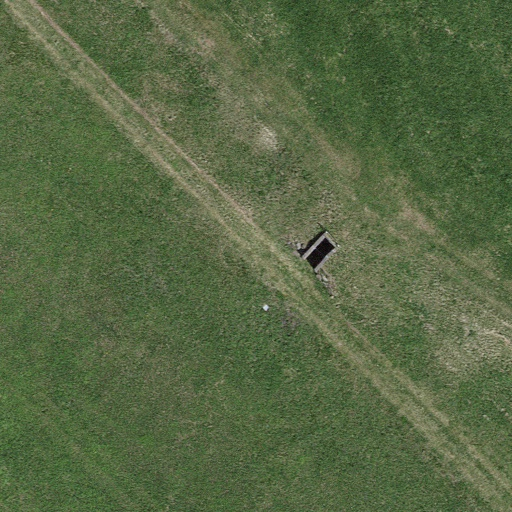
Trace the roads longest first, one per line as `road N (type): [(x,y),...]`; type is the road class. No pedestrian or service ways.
road 1 (track): [(511,498),(17,0)]
road 2 (track): [(164,0),(315,167),(511,305)]
